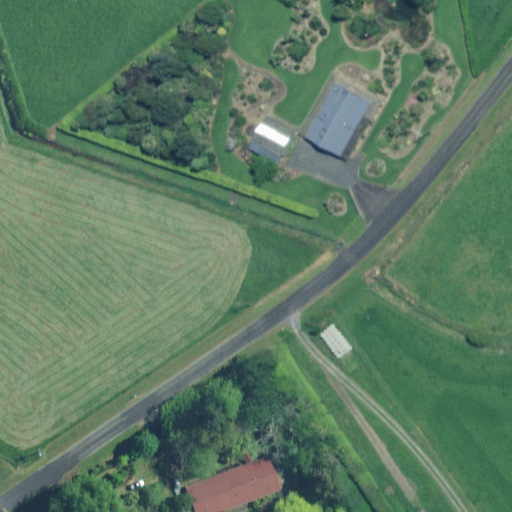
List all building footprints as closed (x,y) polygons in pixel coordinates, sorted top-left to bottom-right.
[(321,143),(350,90),(339,84),(310,137),(321,143)] [(350,90),(321,143),(345,157),(375,104),(350,90)] [(265,127),(294,142),(300,131),(271,115),(265,127)] [(257,141),(286,157),(294,142),(265,127),(257,141)] [(286,157),(257,141),(253,149),(282,165),(286,157)] [(260,471),(263,463),(260,463),(256,465),(242,466),(240,464),(237,463),(234,462),(232,461),(229,461),(226,461),(223,462),(220,463),(218,464),(215,466),(213,467),(212,470),(210,472),(209,475),(208,478),(184,486),(193,511),(220,511),(280,491),(273,471),(260,471)]
